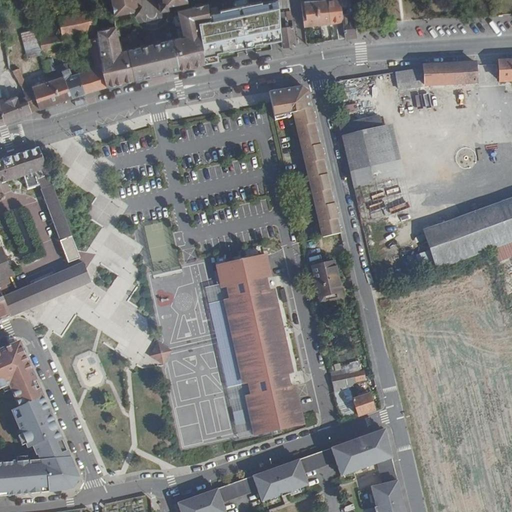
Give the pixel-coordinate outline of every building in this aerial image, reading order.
[(107,92),(207,68),(202,33),(203,28),(212,27),(211,9),(192,13),(189,0),(161,0),(164,18),(172,16),(171,11),(180,10),(185,42),(122,57),(116,32),(100,36),(105,73),(102,74),(107,92)] [(113,0),(117,20),(138,17),(139,22),(147,21),(142,0),(113,0)] [(345,18),(344,3),(340,3),(340,2),(332,3),(333,11),(330,11),(332,28),(345,27),(346,34),(338,34),(336,36),(337,46),(360,43),(357,17),(345,18)] [(332,28),(330,11),(333,11),(332,3),(303,7),(307,31),(332,28)] [(107,92),(102,74),(105,73),(100,36),(96,13),(59,20),(63,38),(63,39),(65,39),(85,35),(94,73),(79,77),(85,99),(107,92)] [(41,43),(38,30),(24,33),(29,54),(43,51),(41,43)] [(299,50),(296,31),(282,33),(284,53),(299,50)] [(67,50),(65,39),(63,39),(63,38),(41,43),(43,51),(44,55),(67,50)] [(46,71),(55,69),(53,58),(43,61),(46,71)] [(20,68),(12,70),(17,87),(24,85),(20,68)] [(85,99),(79,77),(72,79),(70,72),(68,72),(67,68),(58,70),(59,76),(64,75),(66,81),(72,103),(85,99)] [(40,69),(30,74),(33,82),(44,78),(40,69)] [(511,70),(503,71),(504,92),(511,91),(511,70)] [(481,92),(480,72),(428,74),(428,77),(400,81),(401,93),(452,88),(452,94),(481,92)] [(72,103),(66,81),(34,91),(40,113),(72,103)] [(341,234),(308,93),(301,88),(268,94),(273,119),(297,114),(311,178),(307,179),(311,194),(314,194),(321,222),(318,224),(321,239),(341,234)] [(350,94),(340,88),(335,95),(345,101),(350,94)] [(32,116),(27,100),(19,104),(18,101),(7,105),(6,103),(0,104),(0,105),(5,128),(32,116)] [(393,123),(342,135),(350,171),(401,160),(393,123)] [(0,184),(40,171),(42,178),(38,180),(67,257),(72,255),(74,261),(80,258),(38,149),(0,161),(0,184)] [(511,196),(423,229),(438,269),(511,242),(511,196)] [(14,276),(2,248),(0,248),(0,291),(1,294),(12,290),(13,287),(9,278),(14,276)] [(271,276),(267,261),(265,262),(264,258),(262,258),(259,259),(245,262),(231,265),(217,268),(215,268),(216,272),(214,273),(216,286),(219,286),(220,290),(224,289),(229,289),(231,300),(228,301),(222,302),(225,314),(223,314),(225,328),(228,328),(233,350),(231,351),(234,364),(236,363),(241,386),(250,384),(253,396),(244,398),(247,411),(244,412),(240,413),(244,426),(247,425),(250,425),(252,438),(274,433),(285,431),(294,429),(301,427),(298,414),(301,414),(298,401),(295,401),(293,388),(286,389),(283,377),(289,376),(285,353),(288,353),(285,340),(282,340),(277,317),(279,317),(277,303),(274,304),(273,300),(271,293),(268,293),(265,294),(262,282),(265,281),(268,281),(269,280),(268,276),(271,276)] [(341,293),(334,263),(312,268),(319,298),(341,293)] [(31,309),(89,283),(90,283),(82,264),(3,298),(10,315),(11,318),(27,311),(31,309)] [(0,319),(10,315),(3,298),(1,294),(0,291),(0,319)] [(163,365),(172,350),(157,342),(149,358),(163,365)] [(34,378),(21,349),(18,350),(16,345),(0,351),(0,388),(8,384),(18,407),(16,409),(20,419),(19,420),(22,427),(18,429),(27,448),(34,445),(38,454),(38,460),(63,458),(68,458),(63,448),(60,449),(56,440),(60,439),(42,397),(38,398),(30,379),(34,378)] [(350,389),(357,382),(365,381),(363,372),(330,379),(333,393),(350,389)] [(374,411),(369,394),(351,401),(357,417),(374,411)] [(244,426),(240,413),(236,414),(238,427),(244,426)] [(282,491),(289,489),(290,492),(310,485),(307,476),(338,465),(343,476),(378,465),(383,484),(372,487),(377,507),(380,506),(380,511),(405,511),(386,430),(179,503),(182,511),(227,511),(225,505),(260,493),(263,502),(283,495),(282,491)] [(70,475),(63,458),(38,460),(25,461),(38,493),(71,489),(77,479),(75,475),(70,475)] [(38,493),(25,461),(3,463),(3,465),(0,465),(0,496),(6,496),(6,491),(20,490),(20,495),(38,493)]
